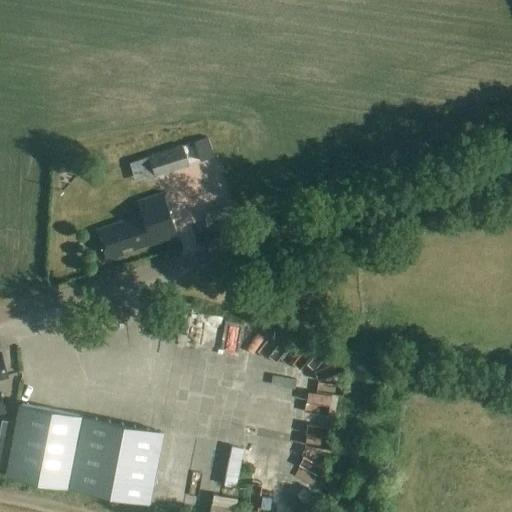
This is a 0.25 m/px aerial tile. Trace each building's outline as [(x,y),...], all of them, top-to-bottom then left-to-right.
[(148,155),(155,176),(189,165),(182,144),(148,155)] [(96,231),(105,260),(122,255),(122,254),(177,236),(163,194),(138,202),(143,215),(96,231)] [(207,224),(227,219),(225,211),(205,216),(207,224)] [(236,331),(236,350),(246,350),(245,330),(236,331)] [(307,370),(308,387),(333,385),(332,369),(307,370)] [(6,476),(24,480),(59,486),(149,504),(163,430),(19,403),(12,438),(7,471),(6,476)] [(13,424),(1,421),(0,424),(0,436),(10,438),(13,424)] [(321,441),(325,429),(307,423),(303,436),(321,441)] [(324,469),(323,444),(302,445),(303,470),(324,469)] [(207,465),(224,478),(234,465),(217,452),(207,465)] [(219,510),(227,501),(210,486),(202,495),(219,510)] [(244,492),(240,511),(250,511),(254,494),(244,492)] [(257,496),(254,511),(275,511),(277,499),(257,496)]
